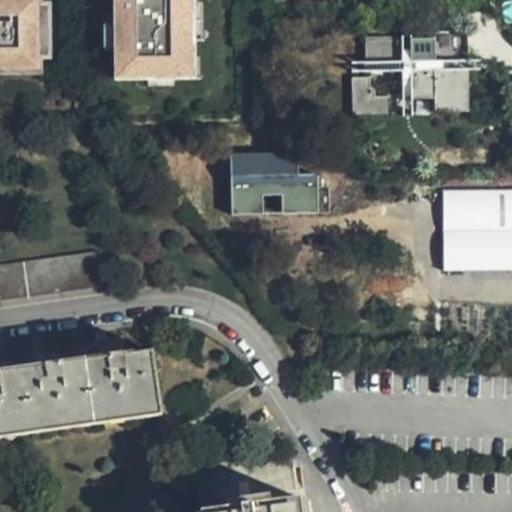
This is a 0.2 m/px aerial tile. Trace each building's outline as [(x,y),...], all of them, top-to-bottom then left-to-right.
[(0,0),(0,70),(21,71),(22,58),(52,58),(52,32),(39,32),(39,0),(0,0)] [(118,0),(119,79),(196,79),(194,0),(118,0)] [(369,37),(369,69),(410,69),(410,94),(442,94),(442,111),(456,111),(456,107),(467,107),(467,84),(464,84),(464,61),(472,61),(472,30),(438,30),(438,37),(369,37)] [(456,107),(456,111),(472,110),(472,61),(464,61),(464,84),(467,84),(467,107),(456,107)] [(232,156),(233,215),(314,214),(314,177),(297,177),(297,155),(232,156)] [(511,195),(443,197),(444,277),(511,276),(511,195)] [(0,265),(0,297),(103,283),(99,251),(0,265)] [(0,439),(160,419),(152,353),(126,357),(125,349),(108,351),(109,359),(62,365),(60,357),(42,360),(44,368),(0,373),(0,439)] [(295,511),(295,502),(223,511),(295,511)]
